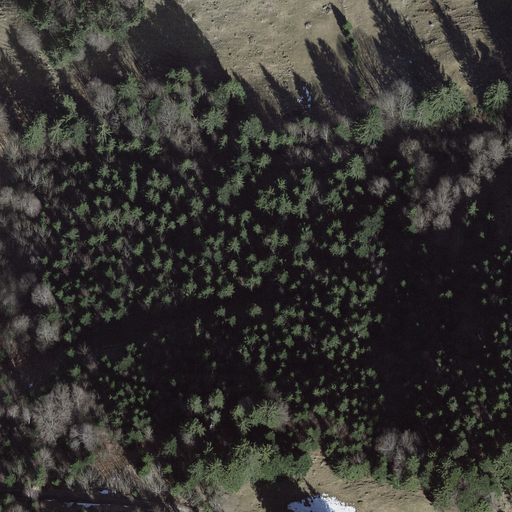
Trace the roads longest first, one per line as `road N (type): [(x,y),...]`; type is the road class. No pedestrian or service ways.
road 1 (track): [(0,181),(330,155),(511,116)]
road 2 (track): [(0,495),(173,511)]
